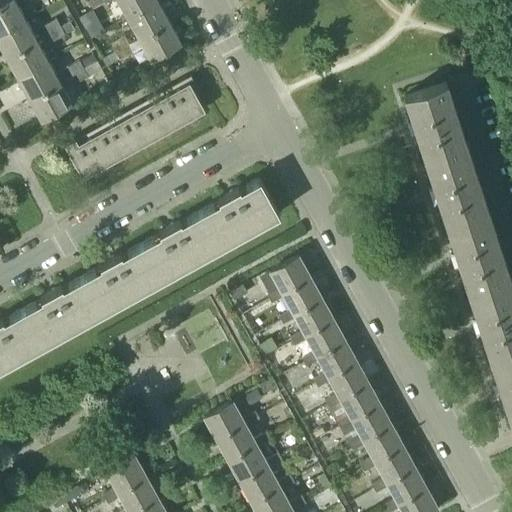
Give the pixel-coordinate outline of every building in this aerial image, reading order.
[(0,29),(24,17),(14,0),(3,0),(0,2),(0,29)] [(117,0),(126,15),(154,0),(117,0)] [(154,0),(126,15),(138,36),(168,20),(157,0),(154,0)] [(35,37),(24,17),(0,29),(0,44),(5,54),(35,37)] [(48,32),(60,25),(56,18),(44,24),(48,32)] [(98,18),(85,25),(84,26),(90,36),(104,29),(98,18)] [(180,41),(168,20),(138,36),(149,57),(180,41)] [(52,40),(64,33),(60,25),(48,32),(52,40)] [(115,49),(129,42),(125,34),(111,41),(115,49)] [(17,75),(47,58),(35,37),(5,54),(17,75)] [(133,50),(129,42),(115,49),(120,57),(133,50)] [(29,96),(59,79),(47,58),(17,75),(29,96)] [(71,75),(84,67),(80,59),(67,66),(71,75)] [(98,60),(84,67),(89,76),(102,68),(98,60)] [(89,76),(84,67),(71,75),(76,83),(89,76)] [(185,73),(64,141),(82,173),(202,106),(185,73)] [(41,117),(71,101),(59,79),(29,96),(41,117)] [(425,159),(467,145),(446,80),(404,93),(425,159)] [(489,211),(467,145),(425,159),(447,225),(489,211)] [(259,175),(200,207),(220,244),(279,211),(259,175)] [(200,207),(141,240),(160,277),(220,244),(200,207)] [(510,277),(489,211),(447,225),(468,291),(510,277)] [(141,240),(81,273),(101,309),(160,277),(141,240)] [(268,294),(269,296),(309,273),(298,252),(269,267),(280,287),(268,294)] [(42,342),(101,309),(81,273),(22,306),(42,342)] [(279,314),(280,317),(321,294),(309,273),(269,296),(272,301),(284,295),(291,308),(279,314)] [(490,357),(511,349),(511,282),(510,277),(468,291),(490,357)] [(241,283),(229,290),(234,299),(246,291),(241,283)] [(290,334),(292,338),(333,315),(321,294),(280,317),(283,322),(296,315),(302,328),(290,334)] [(0,365),(42,342),(22,306),(0,318),(0,365)] [(302,356),(303,359),(344,336),(333,315),(292,338),(294,342),(307,335),(314,349),(302,356)] [(314,377),(315,380),(356,357),(344,336),(303,359),(306,364),(319,357),(326,370),(314,377)] [(511,423),(511,349),(490,357),(511,424),(511,423)] [(315,380),(326,401),(367,378),(356,357),(315,380)] [(259,383),(263,392),(277,384),(272,376),(259,383)] [(337,419),(338,422),(379,399),(367,378),(326,401),(330,407),(342,400),(349,412),(337,419)] [(245,394),(250,404),(262,397),(257,388),(245,394)] [(231,398),(203,413),(215,434),(256,412),(255,409),(242,416),(231,398)] [(348,441),(350,443),(390,420),(379,399),(338,422),(341,427),(353,420),(361,434),(348,441)] [(256,412),(215,434),(227,455),(268,433),(266,430),(253,437),(246,424),(259,417),(256,412)] [(360,461),(361,464),(402,441),(390,420),(350,443),(353,448),(365,442),(372,454),(360,461)] [(268,433),(227,455),(238,476),(279,454),(277,450),(264,458),(257,445),(270,438),(268,433)] [(371,482),(373,485),(413,462),(402,441),(361,464),(364,469),(376,462),(383,475),(371,482)] [(105,495),(145,473),(134,452),(106,467),(116,486),(104,492),(105,495)] [(279,454),(238,476),(250,497),(291,475),(289,472),(276,479),(269,466),(282,459),(279,454)] [(383,503),(384,505),(425,483),(413,462),(373,485),(376,490),(388,483),(395,496),(383,503)] [(124,511),(157,494),(145,473),(105,495),(108,500),(120,494),(127,506),(117,511),(124,511)] [(291,475),(250,497),(257,511),(273,511),(302,496),(301,493),(288,500),(281,487),(294,480),(291,475)] [(400,505),(403,511),(424,511),(436,505),(425,483),(384,505),(387,511),(400,505)] [(77,484),(64,491),(69,500),(82,493),(77,484)] [(64,491),(51,497),(55,506),(69,500),(64,491)] [(166,511),(157,494),(124,511),(166,511)] [(302,496),(273,511),(294,511),(292,508),(305,501),(302,496)]
